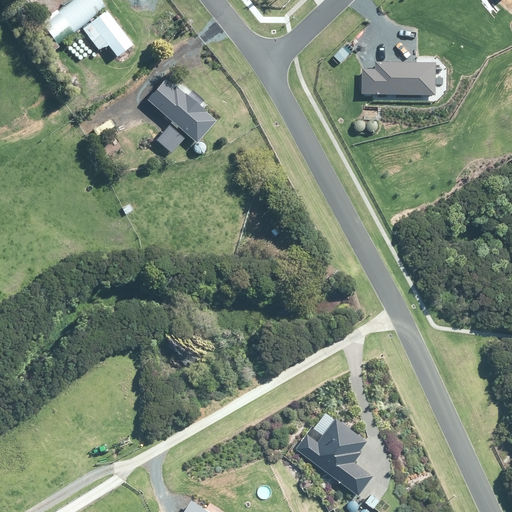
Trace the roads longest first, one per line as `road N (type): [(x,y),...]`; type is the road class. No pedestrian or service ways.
road 1 (residential): [(117,483),(397,312)]
road 2 (residential): [(267,66),(397,312)]
road 3 (residential): [(397,312),(494,511)]
